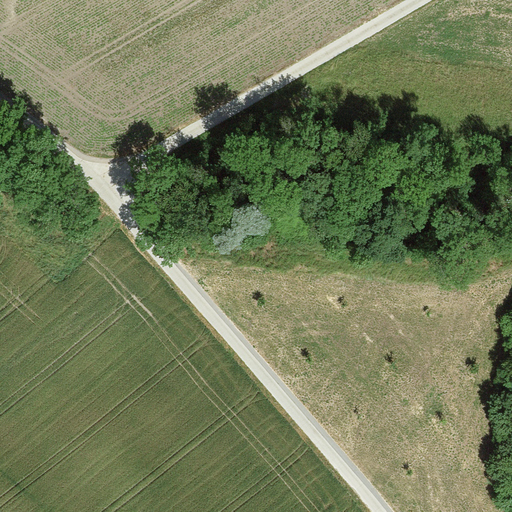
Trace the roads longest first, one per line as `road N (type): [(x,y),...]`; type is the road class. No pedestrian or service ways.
road 1 (track): [(0,100),(96,175),(377,511)]
road 2 (track): [(96,175),(180,144),(420,0)]
